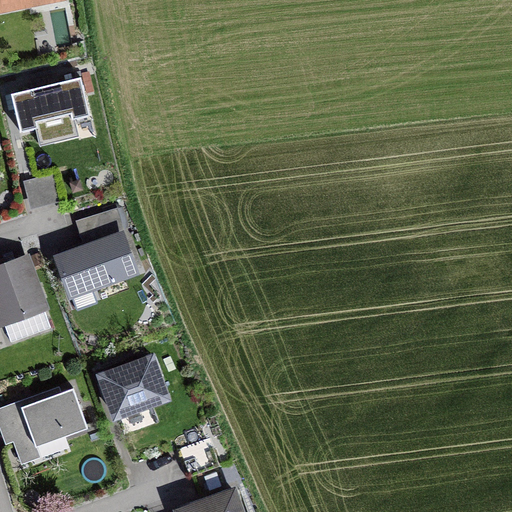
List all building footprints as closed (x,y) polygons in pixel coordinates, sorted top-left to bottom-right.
[(0,0),(0,17),(68,4),(66,0),(0,0)] [(82,80),(11,97),(20,137),(35,133),(39,149),(79,140),(75,124),(91,120),(82,80)] [(53,175),(23,182),(30,210),(60,203),(53,175)] [(75,219),(83,239),(124,225),(125,227),(130,226),(121,200),(102,207),(103,209),(75,219)] [(83,239),(53,250),(69,295),(71,294),(76,308),(98,300),(93,286),(140,269),(125,227),(124,225),(83,239)] [(0,259),(0,323),(4,322),(11,342),(52,327),(45,308),(50,306),(30,249),(0,259)] [(154,347),(96,367),(113,416),(171,395),(154,347)] [(61,386),(20,401),(36,443),(88,423),(73,382),(61,386)] [(40,454),(36,443),(20,401),(61,386),(59,383),(0,404),(0,427),(5,441),(13,438),(21,461),(40,454)] [(176,451),(186,478),(221,465),(211,439),(176,451)] [(210,490),(172,503),(175,511),(246,511),(235,481),(223,485),(217,470),(205,474),(210,490)]
